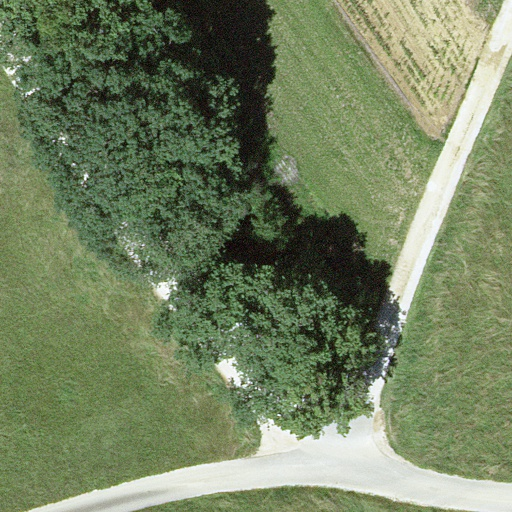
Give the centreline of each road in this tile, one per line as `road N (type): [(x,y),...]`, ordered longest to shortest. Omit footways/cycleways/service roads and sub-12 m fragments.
road 1 (track): [(508,0),(319,465),(0,31)]
road 2 (track): [(69,511),(144,490),(319,465),(511,496)]
